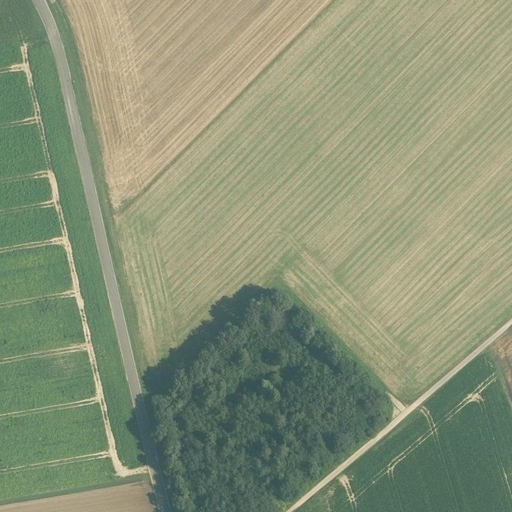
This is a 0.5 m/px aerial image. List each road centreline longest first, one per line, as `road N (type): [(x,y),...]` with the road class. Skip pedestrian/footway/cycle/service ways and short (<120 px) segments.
road 1 (tertiary): [(37,0),(63,77),(164,511)]
road 2 (track): [(134,391),(176,376),(275,287),(406,411)]
road 3 (track): [(290,511),(511,320)]
